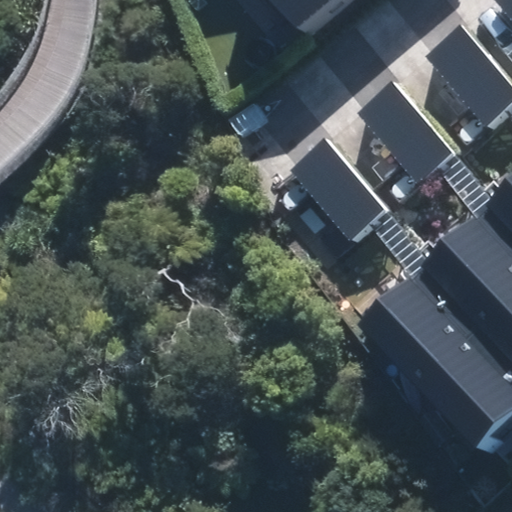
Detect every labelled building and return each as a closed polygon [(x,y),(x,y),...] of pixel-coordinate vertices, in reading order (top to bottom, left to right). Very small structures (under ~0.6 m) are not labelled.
[(358,0),(293,0),(320,32),(358,0)] [(511,0),(510,0),(502,7),(511,18),(511,0)] [(511,114),(511,69),(477,29),(440,60),(497,127),(511,114)] [(469,156),(406,82),(369,113),(431,187),(469,156)] [(401,213),(340,142),(302,174),(363,246),(401,213)] [(348,253),(295,191),(274,209),(327,271),(348,253)] [(511,229),(502,219),(448,271),(511,336),(511,229)] [(511,353),(440,277),(386,327),(502,450),(511,440),(511,353)]
